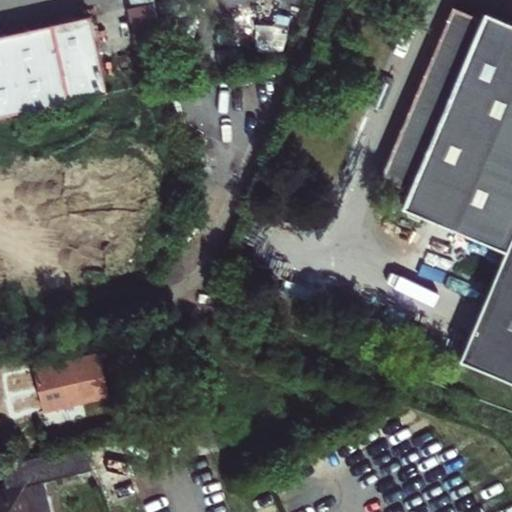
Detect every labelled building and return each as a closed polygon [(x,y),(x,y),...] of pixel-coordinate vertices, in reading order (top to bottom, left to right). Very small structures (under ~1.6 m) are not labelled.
[(139,50),(164,44),(155,3),(129,8),(139,50)] [(511,22),(487,12),(483,20),(454,8),(383,180),(412,192),(405,209),(509,252),(462,363),(511,384),(511,22)] [(0,36),(0,116),(97,95),(80,18),(0,36)] [(182,95),(176,97),(181,118),(187,117),(182,95)] [(103,350),(36,364),(45,406),(112,392),(103,350)] [(214,359),(202,365),(214,391),(227,385),(214,359)] [(7,491),(0,492),(0,511),(50,511),(43,482),(92,470),(83,446),(1,466),(7,491)]
